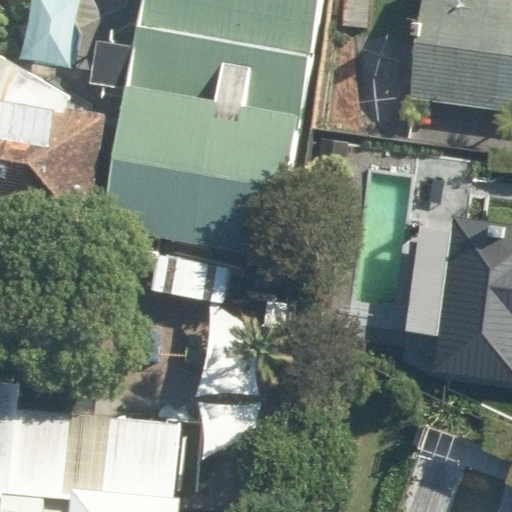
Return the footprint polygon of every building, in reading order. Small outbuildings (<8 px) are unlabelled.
[(0,0),(0,70),(12,0),(0,0)] [(89,0),(35,0),(31,57),(85,61),(89,0)] [(320,0),(123,0),(83,248),(274,280),(320,0)] [(511,0),(434,0),(425,92),(511,101),(511,0)] [(511,213),(425,204),(412,326),(454,330),(450,364),(511,370),(511,213)] [(289,310),(226,305),(214,454),(277,459),(289,310)] [(0,511),(194,511),(202,410),(38,398),(40,373),(0,369),(0,511)]
